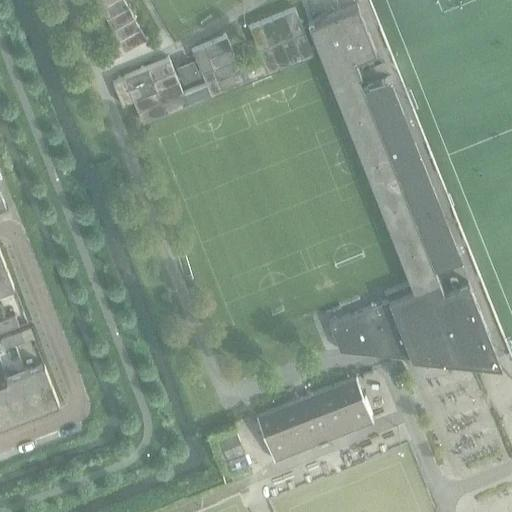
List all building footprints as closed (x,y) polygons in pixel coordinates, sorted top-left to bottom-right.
[(146,38),(124,0),(97,0),(116,35),(124,50),(146,38)] [(456,258),(453,249),(385,78),(386,78),(386,77),(363,86),(359,75),(361,74),(355,59),(376,51),(357,4),(314,21),(311,16),(306,18),(410,282),(385,291),(388,299),(329,323),(340,350),(433,359),(471,362),(472,363),(502,366),(468,282),(444,292),(434,267),(457,258),(457,257),(456,258)] [(142,122),(313,53),(307,38),(304,30),(295,7),(249,26),(258,48),(236,58),(226,35),(192,48),(206,83),(183,92),(169,58),(124,76),(128,87),(142,122)] [(178,68),(184,81),(199,75),(193,62),(193,64),(180,70),(179,68),(178,68)] [(0,291),(14,286),(0,249),(0,291)] [(5,319),(9,329),(19,325),(15,315),(5,319)] [(0,332),(9,329),(5,319),(0,320),(0,332)] [(11,334),(15,344),(25,341),(21,330),(11,334)] [(15,344),(11,334),(1,338),(5,348),(15,344)] [(24,370),(40,410),(59,403),(43,363),(24,370)] [(7,377),(22,417),(40,410),(24,370),(7,377)] [(356,376),(313,392),(256,415),(274,460),(374,420),(356,376)] [(0,379),(0,413),(4,424),(22,417),(7,377),(0,379)] [(236,431),(217,438),(221,449),(240,441),(236,431)] [(241,442),(221,450),(225,460),(245,452),(241,442)] [(245,454),(225,461),(229,471),(249,464),(245,454)]
